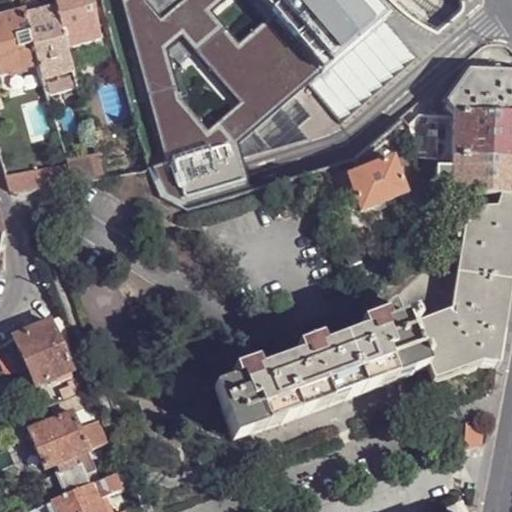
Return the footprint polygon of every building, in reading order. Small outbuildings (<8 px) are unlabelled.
[(54,0),(55,2),(66,49),(100,39),(99,32),(92,0),(54,0)] [(96,0),(92,0),(99,32),(102,31),(96,0)] [(159,223),(253,191),(247,174),(238,147),(308,84),(347,127),(421,60),(386,21),(328,69),(259,0),(102,0),(102,6),(150,173),(146,174),(159,223)] [(259,0),(328,69),(386,21),(366,0),(259,0)] [(55,2),(23,10),(38,67),(42,79),(73,71),(66,49),(55,2)] [(0,15),(0,76),(38,67),(23,10),(0,15)] [(511,71),(473,69),(449,105),(453,110),(476,75),(511,77),(511,71)] [(78,87),(73,71),(42,79),(47,96),(78,87)] [(453,110),(460,118),(511,119),(511,77),(476,75),(453,110)] [(511,119),(460,118),(452,118),(451,160),(511,162),(511,119)] [(269,150),(295,141),(290,127),(275,132),(273,126),(262,130),(269,150)] [(417,158),(428,159),(425,135),(413,135),(417,158)] [(109,179),(101,156),(69,161),(70,165),(77,185),(109,179)] [(436,170),(435,187),(451,188),(451,196),(499,197),(511,197),(511,162),(451,160),(451,171),(436,170)] [(404,195),(391,161),(361,173),(351,176),(346,165),(332,171),(337,182),(347,178),(360,212),(404,195)] [(356,161),(346,165),(351,176),(361,173),(356,161)] [(39,171),(45,190),(77,185),(70,165),(39,171)] [(21,175),(24,193),(45,190),(39,171),(21,175)] [(24,193),(21,175),(7,179),(11,192),(17,195),(24,193)] [(496,213),(511,215),(511,197),(499,197),(497,212),(496,213)] [(511,215),(496,213),(497,212),(466,211),(456,275),(511,285),(511,284),(511,215)] [(511,285),(456,275),(449,312),(417,324),(410,327),(426,369),(432,384),(479,366),(496,370),(511,285)] [(235,443),(426,369),(410,327),(417,324),(414,314),(382,326),(379,319),(365,324),(368,331),(318,350),(315,343),(301,349),(304,356),(255,375),(252,368),(237,373),(240,381),(215,391),(235,443)] [(63,349),(74,345),(63,317),(61,318),(50,322),(63,349)] [(50,321),(14,338),(27,368),(36,387),(72,371),(63,349),(50,322),(50,321)] [(15,373),(27,368),(14,338),(3,346),(15,373)] [(74,345),(63,349),(72,371),(83,367),(74,345)] [(82,377),(71,381),(77,395),(88,390),(82,377)] [(28,432),(45,472),(59,466),(73,460),(75,468),(81,466),(87,463),(84,455),(89,452),(80,430),(79,427),(72,413),(28,432)] [(115,440),(105,419),(98,422),(107,443),(115,440)] [(89,452),(107,444),(107,443),(98,422),(85,428),(80,430),(89,452)] [(466,427),(464,454),(480,447),(481,428),(466,427)] [(59,466),(63,473),(75,468),(73,460),(59,466)] [(67,497),(90,487),(81,467),(81,466),(75,468),(63,473),(58,476),(67,497)] [(116,476),(121,486),(133,482),(128,470),(116,476)] [(93,486),(99,501),(123,491),(121,486),(116,476),(93,486)] [(103,511),(99,501),(93,486),(90,487),(67,497),(51,504),(54,511),(103,511)] [(134,504),(141,502),(137,492),(130,494),(134,504)] [(446,509),(446,511),(465,511),(462,502),(461,503),(446,509)]
